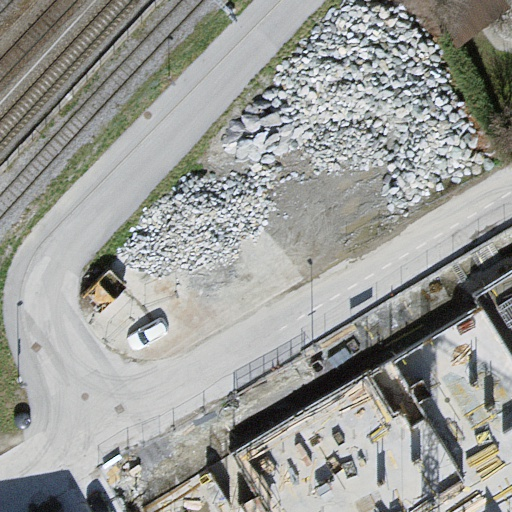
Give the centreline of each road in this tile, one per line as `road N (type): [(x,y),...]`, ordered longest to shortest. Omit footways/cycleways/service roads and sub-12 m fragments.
road 1 (residential): [(306,0),(48,280),(45,305),(100,423)]
road 2 (residential): [(511,191),(100,423)]
